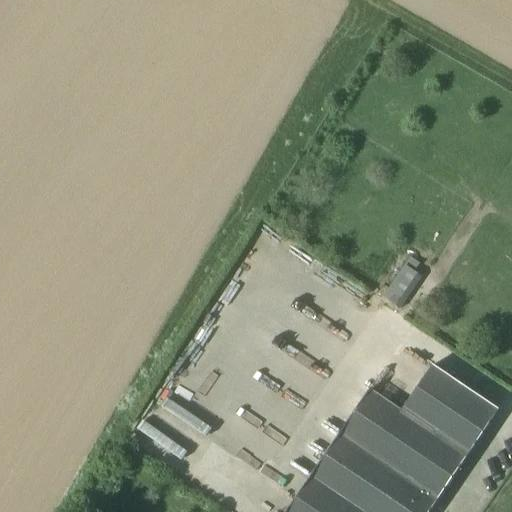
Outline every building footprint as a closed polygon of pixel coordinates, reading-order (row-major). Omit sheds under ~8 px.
[(404,294),(417,274),(404,265),(382,298),(400,310),(409,297),(404,294)] [(295,289),(256,325),(294,366),(333,330),(295,289)] [(430,511),(469,456),(499,412),(464,388),(457,397),(425,375),(401,410),(370,390),(286,511),(430,511)] [(264,421),(283,434),(302,405),(283,393),(264,421)] [(185,446),(198,410),(157,395),(143,434),(185,449),(186,446),(185,446)]
